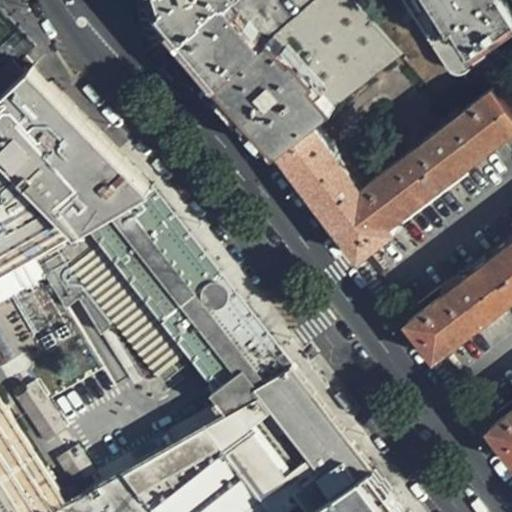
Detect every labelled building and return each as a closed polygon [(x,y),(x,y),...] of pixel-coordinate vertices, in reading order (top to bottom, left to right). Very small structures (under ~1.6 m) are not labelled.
[(163,0),(165,4),(162,6),(185,34),(181,38),(218,82),(263,43),(227,0),(163,0)] [(401,55),(348,0),(312,0),(263,43),(218,82),(275,151),(279,148),(313,121),(401,55)] [(476,64),(496,50),(487,37),(511,20),(511,14),(502,0),(404,0),(450,70),(454,72),(460,73),(465,72),(476,64)] [(0,74),(0,95),(25,72),(14,61),(0,74)] [(313,503),(374,464),(325,400),(277,338),(224,381),(213,390),(227,409),(67,502),(0,396),(0,274),(26,259),(65,309),(80,299),(100,324),(117,311),(164,371),(197,346),(206,358),(259,317),(149,179),(35,62),(25,72),(0,95),(0,511),(262,511),(302,486),(313,503)] [(313,121),(279,148),(360,256),(396,228),(392,222),(511,129),(511,111),(493,86),(364,186),(313,121)] [(511,297),(511,240),(410,320),(437,356),(511,297)] [(277,338),(259,317),(206,358),(224,381),(277,338)] [(69,429),(37,381),(25,388),(56,437),(69,429)] [(511,409),(491,426),(511,452),(511,409)] [(97,474),(79,446),(67,453),(85,481),(97,474)] [(409,511),(374,464),(313,503),(305,508),(307,511),(409,511)]
